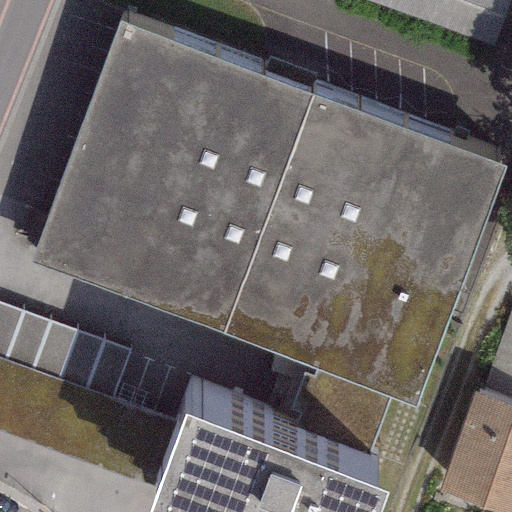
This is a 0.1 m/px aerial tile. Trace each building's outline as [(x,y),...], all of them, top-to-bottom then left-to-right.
[(509,0),(362,0),(493,45),(509,0)] [(501,162),(118,24),(30,265),(413,403),(501,162)] [(0,333),(110,370),(123,331),(0,289),(0,333)] [(511,304),(480,396),(511,406),(511,304)] [(0,431),(151,486),(174,422),(0,359),(0,431)] [(497,511),(511,511),(511,406),(480,396),(472,393),(438,492),(497,511)] [(378,511),(386,493),(183,416),(146,511),(378,511)]
